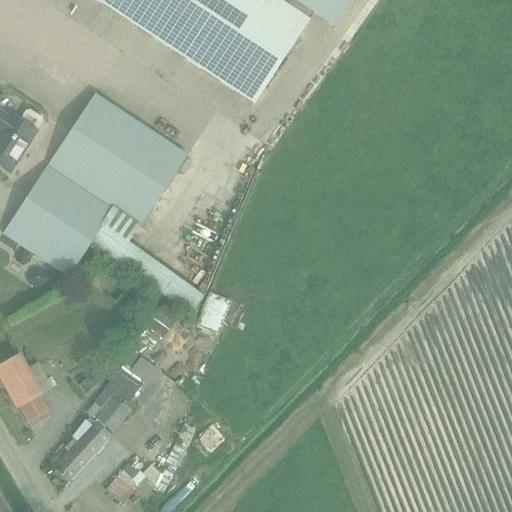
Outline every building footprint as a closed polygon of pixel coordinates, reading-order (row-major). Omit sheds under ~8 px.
[(275,0),(93,0),(254,105),(309,22),(275,0)] [(95,96),(3,235),(69,278),(114,210),(141,228),(188,156),(95,96)] [(0,168),(10,175),(43,124),(42,119),(34,114),(30,115),(25,123),(11,114),(9,116),(1,111),(0,112),(0,168)] [(217,348),(226,313),(204,307),(195,342),(217,348)] [(159,326),(141,344),(155,358),(173,341),(159,326)] [(132,348),(87,414),(98,423),(112,433),(135,404),(133,402),(159,368),(132,348)] [(20,408),(25,417),(29,424),(47,413),(39,399),(43,398),(19,355),(0,365),(0,380),(16,410),(20,408)] [(98,370),(79,386),(87,394),(105,378),(98,370)] [(78,443),(54,469),(69,483),(113,434),(112,433),(98,423),(94,428),(89,424),(86,427),(85,426),(73,439),(78,443)] [(176,434),(155,468),(168,476),(189,442),(176,434)] [(212,434),(191,453),(204,468),(226,448),(212,434)] [(123,478),(120,475),(105,491),(121,506),(136,489),(135,488),(145,478),(139,472),(132,480),(126,475),(123,478)]
